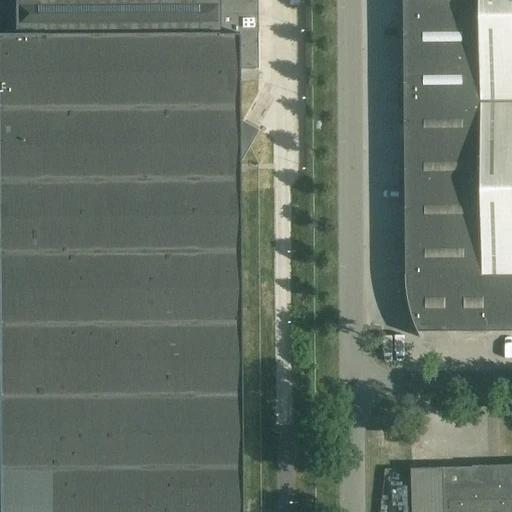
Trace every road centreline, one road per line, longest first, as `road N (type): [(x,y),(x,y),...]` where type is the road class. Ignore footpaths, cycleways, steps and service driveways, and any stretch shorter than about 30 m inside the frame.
road 1 (unclassified): [(350,390),(348,0)]
road 2 (unclassified): [(511,385),(350,390)]
road 3 (unclassified): [(351,511),(350,390)]
